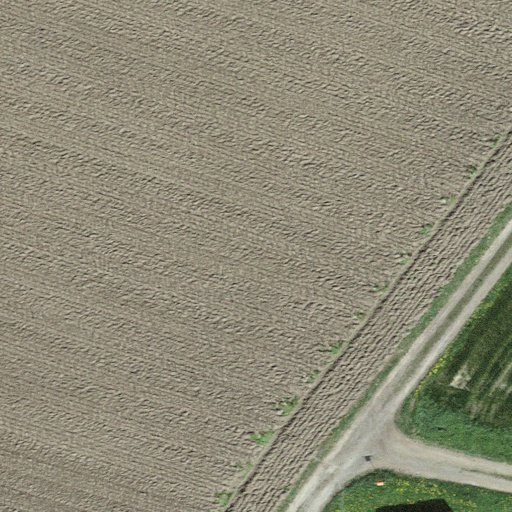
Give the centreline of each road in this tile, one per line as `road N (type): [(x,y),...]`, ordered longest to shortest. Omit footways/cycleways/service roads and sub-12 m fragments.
road 1 (track): [(511,232),(354,444),(314,511)]
road 2 (track): [(511,478),(354,444)]
